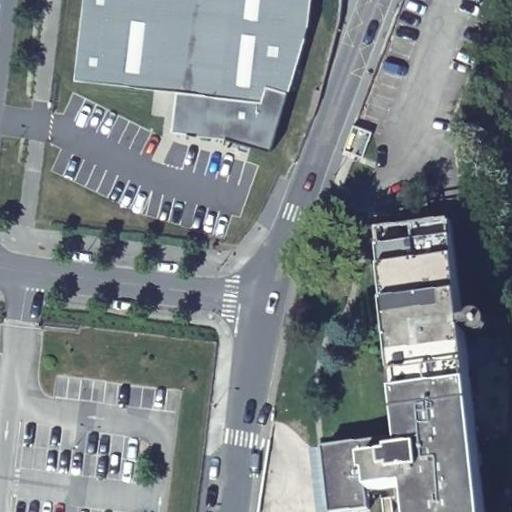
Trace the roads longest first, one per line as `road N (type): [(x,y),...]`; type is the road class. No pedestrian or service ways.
road 1 (tertiary): [(378,0),(266,306)]
road 2 (residential): [(0,269),(266,306)]
road 3 (tertiary): [(266,306),(235,511)]
